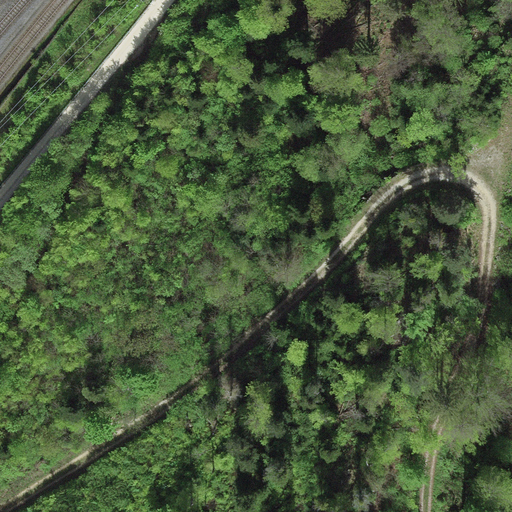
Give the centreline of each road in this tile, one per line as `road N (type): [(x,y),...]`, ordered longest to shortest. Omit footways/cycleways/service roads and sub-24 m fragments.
road 1 (track): [(467,174),(446,171),(397,192),(214,372),(0,511)]
road 2 (track): [(467,174),(489,202),(484,291),(448,396),(427,511)]
road 3 (unclassified): [(0,201),(169,0)]
